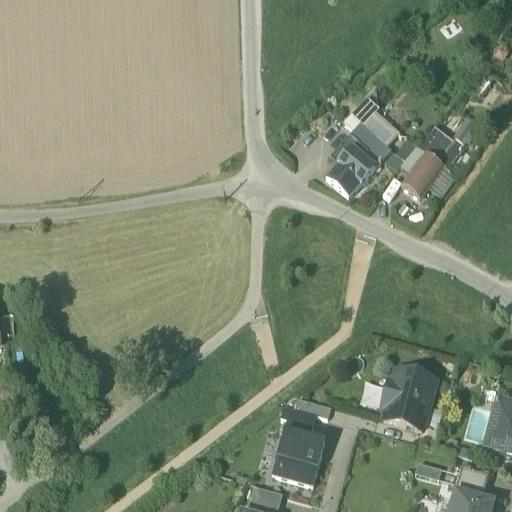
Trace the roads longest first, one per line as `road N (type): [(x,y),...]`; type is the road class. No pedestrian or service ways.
road 1 (residential): [(0,505),(252,311),(257,185)]
road 2 (residential): [(257,185),(289,188),(511,298)]
road 3 (residential): [(0,225),(257,185)]
road 4 (residential): [(257,185),(249,0)]
